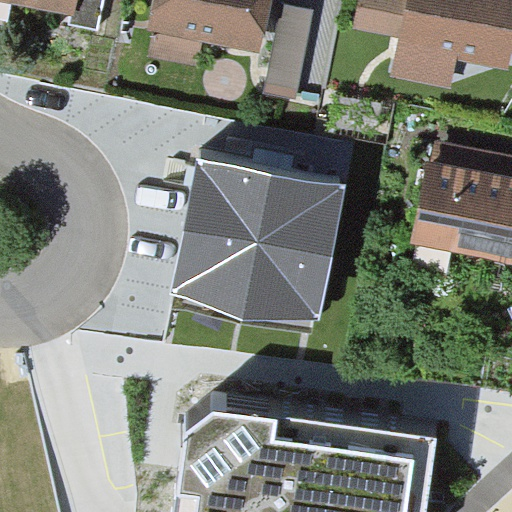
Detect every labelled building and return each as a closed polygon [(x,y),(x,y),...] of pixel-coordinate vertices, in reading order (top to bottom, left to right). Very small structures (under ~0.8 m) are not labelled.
[(0,0),(0,7),(70,20),(73,0),(0,0)] [(253,63),(264,0),(146,0),(138,41),(253,63)] [(511,0),(404,0),(389,78),(450,90),(455,66),(511,76),(511,0)] [(310,8),(278,3),(266,78),(298,83),(310,8)] [(511,155),(432,138),(411,241),(511,261),(511,155)] [(348,187),(196,158),(170,293),(322,323),(348,187)] [(277,421),(212,412),(184,434),(173,511),(425,511),(436,437),(277,416),(277,421)]
